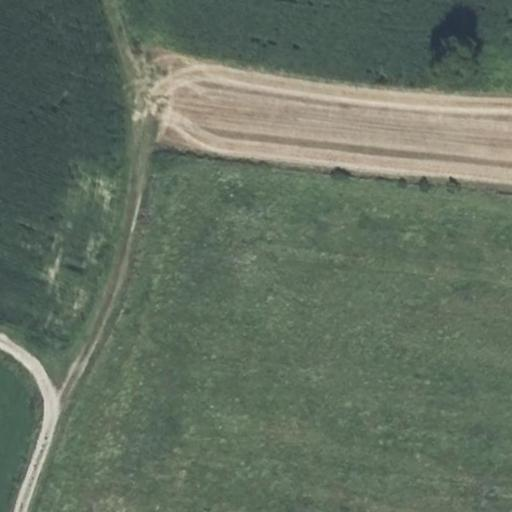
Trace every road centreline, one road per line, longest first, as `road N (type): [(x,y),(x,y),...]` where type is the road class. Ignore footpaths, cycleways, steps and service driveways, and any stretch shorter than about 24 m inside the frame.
road 1 (track): [(54,404),(94,332),(133,220),(140,119),(108,0)]
road 2 (track): [(22,511),(54,404),(37,369),(0,342)]
